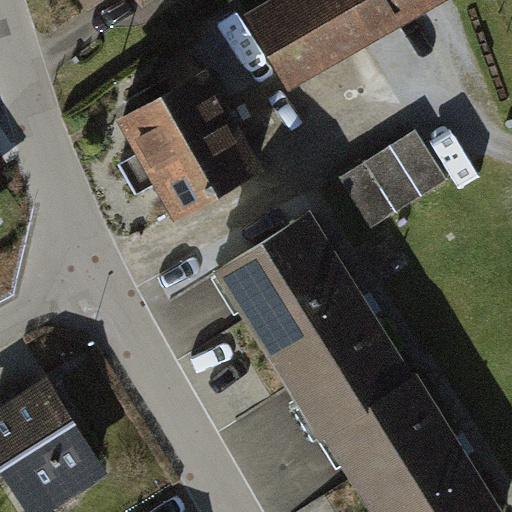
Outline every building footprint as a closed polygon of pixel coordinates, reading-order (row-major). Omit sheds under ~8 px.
[(283,0),(253,16),(294,92),(461,3),(459,0),(283,0)] [(207,68),(123,116),(181,217),(265,169),(207,68)] [(346,183),(379,236),(459,186),(426,133),(346,183)] [(217,266),(321,430),(417,369),(313,205),(217,266)] [(507,511),(417,369),(321,430),(373,511),(507,511)] [(50,381),(0,412),(0,450),(36,508),(103,466),(50,381)]
